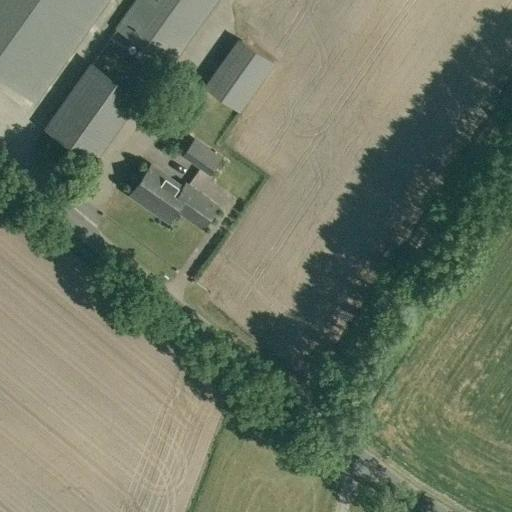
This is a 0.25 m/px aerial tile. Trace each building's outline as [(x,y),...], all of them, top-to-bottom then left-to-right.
[(0,0),(0,71),(37,98),(107,0),(0,0)] [(170,66),(217,0),(135,0),(115,28),(170,66)] [(240,112),(275,62),(242,39),(207,88),(240,112)] [(93,160),(140,96),(94,62),(47,127),(93,160)] [(198,165),(209,173),(220,157),(209,150),(198,165)] [(183,187),(182,186),(180,185),(170,178),(169,179),(150,165),(130,193),(168,221),(175,211),(176,209),(202,228),(217,206),(185,184),(183,187)]
